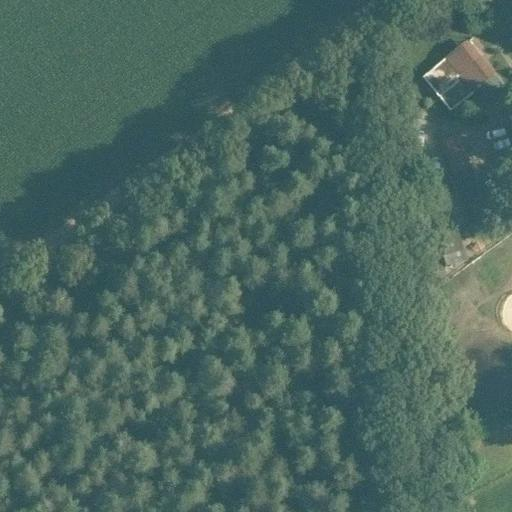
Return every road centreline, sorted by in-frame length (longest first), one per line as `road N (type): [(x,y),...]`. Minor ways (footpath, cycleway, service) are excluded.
road 1 (track): [(394,511),(386,2)]
road 2 (track): [(386,2),(0,281)]
